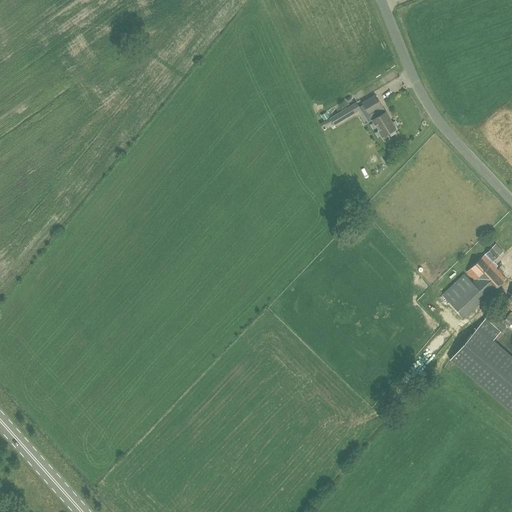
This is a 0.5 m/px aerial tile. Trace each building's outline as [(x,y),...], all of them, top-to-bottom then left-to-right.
[(375,95),(361,102),(372,119),(383,136),(395,129),(385,112),(386,112),(375,95)] [(334,125),(360,109),(356,102),(329,118),(320,123),(322,127),(332,122),(334,125)] [(464,317),(506,278),(491,263),(503,251),(496,243),(484,254),(484,255),(467,271),(475,280),(472,282),(464,274),(443,294),(464,317)] [(506,270),(502,265),(498,269),(502,274),(506,270)] [(501,332),(506,326),(502,324),(505,320),(503,319),(504,318),(493,309),(485,318),(449,360),(511,413),(511,356),(493,339),(500,331),(501,332)] [(511,330),(511,312),(511,311),(505,320),(502,324),(506,326),(511,330)]
